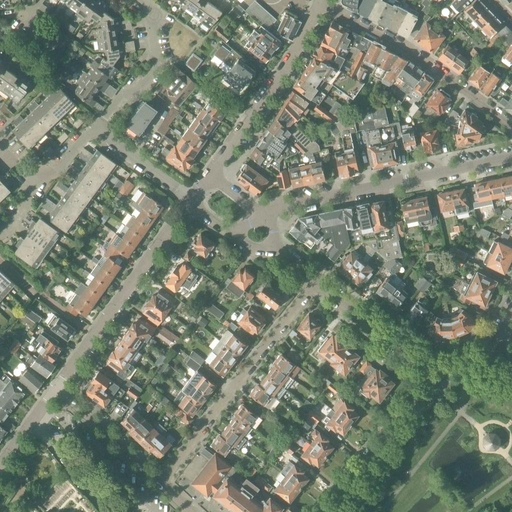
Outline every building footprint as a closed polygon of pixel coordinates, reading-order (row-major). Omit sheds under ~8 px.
[(71,0),(67,7),(69,8),(70,6),(77,11),(85,0),(71,0)] [(85,0),(77,11),(75,14),(82,19),(83,18),(85,19),(97,3),(96,2),(92,0),(85,0)] [(97,3),(85,19),(88,22),(92,17),(97,21),(99,18),(104,11),(108,7),(99,0),(97,0),(96,2),(97,3)] [(176,0),(183,5),(181,7),(183,9),(189,0),(176,0)] [(189,0),(183,9),(185,10),(186,8),(193,13),(202,0),(189,0)] [(194,14),(192,16),(201,22),(213,5),(208,1),(208,0),(202,0),(193,13),(194,14)] [(340,0),(340,1),(341,1),(342,4),(356,11),(356,10),(357,0),(340,0)] [(362,0),(357,11),(367,16),(375,0),(362,0)] [(375,0),(367,16),(377,21),(386,3),(381,0),(375,0)] [(386,3),(377,21),(387,26),(397,5),(399,2),(394,0),(393,3),(392,6),(386,3)] [(431,3),(427,0),(423,0),(421,3),(425,6),(421,10),(426,14),(433,6),(431,3)] [(446,23),(470,0),(453,0),(438,15),(446,23)] [(475,0),(464,11),(469,16),(465,19),(470,24),(470,23),(473,20),(486,6),(480,0),(475,0)] [(48,9),(42,4),(39,8),(46,13),(48,9)] [(213,5),(201,22),(202,23),(210,28),(211,26),(225,7),(221,4),(218,8),(213,5)] [(239,15),(243,11),(237,4),(232,9),(239,15)] [(397,5),(387,26),(397,31),(407,10),(397,5)] [(486,6),(473,20),(482,29),(494,14),(486,6)] [(407,10),(397,31),(407,36),(407,35),(418,13),(408,8),(407,10)] [(104,11),(99,18),(101,20),(102,28),(121,26),(131,24),(131,20),(121,21),(120,18),(114,19),(104,11)] [(301,22),(300,21),(285,14),(275,32),(292,40),(301,22)] [(494,14),(482,29),(490,38),(495,32),(502,23),(494,14)] [(262,21),(259,24),(260,25),(267,30),(270,28),(262,21)] [(327,30),(326,33),(366,54),(372,42),(365,39),(365,38),(358,34),(334,22),(331,23),(327,30)] [(433,31),(432,30),(429,28),(430,26),(430,25),(426,22),(415,37),(417,39),(416,40),(423,45),(433,31)] [(490,38),(486,45),(490,48),(494,41),(497,43),(500,41),(502,39),(504,41),(509,46),(511,42),(511,32),(502,23),(495,32),(490,38)] [(68,24),(66,28),(72,33),(75,29),(68,24)] [(99,38),(96,38),(97,40),(117,37),(116,31),(122,30),(132,29),(131,24),(121,26),(102,28),(97,29),(99,38)] [(212,31),(213,32),(225,42),(230,37),(217,25),(212,31)] [(267,30),(260,25),(256,31),(254,29),(250,34),(272,51),(275,48),(278,47),(280,44),(280,42),(281,41),(267,30)] [(431,49),(432,50),(433,50),(444,35),(440,32),(439,33),(438,34),(433,31),(423,45),(430,50),(431,49)] [(318,45),(334,53),(337,55),(345,59),(353,63),(360,66),(363,61),(366,54),(326,33),(324,36),(321,43),(320,45),(319,46),(318,45)] [(270,55),(272,51),(250,34),(247,38),(249,40),(245,45),(265,61),(268,60),(270,57),(270,55)] [(472,47),(476,43),(469,36),(466,40),(472,47)] [(117,37),(97,40),(97,43),(98,52),(101,51),(106,50),(125,47),(134,45),(134,41),(124,42),(118,43),(117,37)] [(366,54),(363,61),(375,67),(377,64),(384,49),(376,44),(372,42),(366,54)] [(482,50),(478,45),(476,43),(472,47),(473,48),(469,53),(476,58),(482,50)] [(511,43),(502,58),(511,65),(511,62),(511,43)] [(221,44),(215,52),(224,59),(222,62),(223,62),(231,68),(226,74),(227,75),(224,79),(238,90),(241,86),(242,87),(254,71),(244,63),(246,61),(231,49),(230,51),(222,45),(222,44),(221,44)] [(125,47),(106,50),(107,59),(106,60),(105,61),(112,66),(113,65),(120,56),(126,55),(125,51),(135,50),(134,45),(125,47)] [(312,54),(311,55),(347,74),(350,69),(342,64),(345,59),(337,55),(334,60),(331,59),(334,53),(318,45),(315,50),(314,50),(313,52),(312,54)] [(454,46),(452,49),(447,45),(438,58),(448,65),(459,50),(454,46)] [(384,49),(377,64),(387,70),(395,54),(384,49)] [(468,61),(458,53),(460,50),(459,50),(448,65),(459,73),(468,61)] [(185,64),(194,70),(201,60),(193,54),(185,64)] [(387,70),(381,81),(389,85),(391,82),(407,60),(395,54),(387,70)] [(311,55),(304,65),(327,81),(326,81),(332,85),(348,96),(352,99),(354,96),(365,82),(364,82),(363,81),(355,77),(347,74),(311,55)] [(94,60),(91,64),(108,76),(110,79),(118,69),(113,65),(112,66),(105,61),(106,60),(103,58),(99,64),(94,60)] [(407,60),(391,82),(407,94),(412,87),(415,84),(424,72),(408,60),(407,60)] [(479,87),(493,68),(486,62),(485,64),(481,61),(468,79),(479,87)] [(7,69),(11,64),(7,62),(0,71),(0,89),(12,73),(7,69)] [(350,69),(347,74),(355,77),(360,67),(360,66),(353,63),(350,69)] [(92,67),(87,74),(106,88),(115,94),(117,90),(109,84),(104,81),(108,76),(91,64),(90,66),(92,67)] [(197,85),(179,70),(174,65),(156,86),(179,106),(194,89),(197,85)] [(307,67),(301,76),(326,94),(332,85),(326,81),(327,81),(304,65),(307,67)] [(360,67),(355,77),(363,81),(368,71),(360,67)] [(500,78),(503,75),(493,68),(479,87),(488,94),(500,78)] [(23,77),(25,75),(21,72),(17,76),(12,73),(0,89),(0,91),(8,97),(9,96),(8,95),(10,93),(10,94),(23,76),(23,77)] [(412,87),(407,94),(418,102),(434,80),(424,72),(415,84),(412,87)] [(80,79),(79,81),(95,93),(99,89),(104,92),(110,96),(112,98),(113,96),(115,94),(106,88),(87,74),(82,81),(80,79)] [(10,94),(10,93),(8,95),(9,96),(12,98),(13,98),(18,102),(32,83),(23,77),(23,76),(10,94)] [(301,76),(293,86),(295,87),(308,96),(318,103),(319,104),(324,96),(326,94),(301,76)] [(79,85),(74,92),(80,96),(93,106),(101,112),(104,108),(96,102),(92,98),(93,96),(95,93),(79,81),(77,83),(79,85)] [(68,113),(76,105),(58,87),(54,91),(50,86),(46,90),(53,96),(68,113)] [(425,104),(434,111),(439,115),(442,112),(443,113),(450,103),(449,102),(451,99),(448,98),(450,96),(440,89),(439,91),(437,89),(425,104)] [(68,113),(53,96),(46,90),(43,93),(47,98),(42,102),(60,120),(68,113)] [(285,100),(285,101),(300,116),(302,118),(309,109),(305,106),(308,102),(301,96),(294,92),(292,90),(288,96),(286,100),(285,100)] [(166,101),(160,96),(156,93),(148,103),(144,100),(120,128),(137,140),(158,111),(156,110),(160,109),(166,101)] [(226,110),(211,97),(211,96),(209,95),(206,100),(208,101),(203,108),(219,120),(221,119),(224,116),(223,113),(226,110)] [(502,98),(499,102),(505,107),(511,112),(511,97),(511,96),(507,101),(502,98)] [(60,120),(42,102),(39,105),(35,101),(31,104),(53,127),(60,120)] [(284,102),(276,117),(276,118),(290,132),(291,133),(298,141),(301,144),(304,147),(305,148),(311,142),(296,126),(298,125),(294,121),(300,116),(285,101),(284,102)] [(336,101),(329,112),(334,115),(339,119),(346,108),(336,101)] [(369,101),(349,113),(353,114),(356,127),(363,125),(364,130),(363,130),(371,169),(383,167),(386,166),(380,137),(381,137),(381,134),(380,134),(379,129),(378,127),(375,128),(371,111),(369,101)] [(318,103),(313,109),(333,124),(338,120),(339,119),(334,115),(329,112),(319,104),(318,103)] [(397,111),(403,109),(395,103),(397,111)] [(412,117),(418,109),(419,108),(414,103),(407,112),(412,117)] [(45,134),(53,127),(31,104),(28,107),(32,112),(28,116),(45,134)] [(168,126),(175,117),(179,112),(171,107),(157,130),(164,135),(170,127),(168,126)] [(216,123),(219,120),(203,108),(195,118),(212,130),(212,129),(213,129),(215,129),(217,126),(216,123)] [(375,110),(371,111),(375,128),(378,127),(379,129),(380,134),(381,134),(381,137),(380,137),(386,166),(390,166),(401,163),(400,158),(400,159),(398,149),(404,148),(401,133),(401,131),(401,130),(400,130),(398,123),(388,125),(386,118),(384,118),(382,109),(375,110)] [(412,117),(418,118),(422,112),(418,109),(412,117)] [(450,126),(458,114),(453,110),(444,122),(450,126)] [(483,132),(484,126),(482,125),(483,123),(477,119),(478,117),(472,113),(471,114),(465,110),(458,119),(460,120),(458,127),(483,132)] [(118,125),(123,119),(115,113),(110,120),(118,125)] [(349,113),(335,123),(341,131),(341,134),(344,152),(349,174),(358,172),(358,169),(354,150),(350,133),(356,131),(357,131),(356,127),(353,114),(349,113)] [(45,134),(28,116),(23,120),(19,115),(16,119),(38,142),(45,134)] [(80,126),(84,122),(79,117),(75,121),(80,126)] [(276,118),(268,130),(295,149),(296,149),(287,142),(285,141),(291,133),(290,132),(276,118),(276,117),(275,117),(276,118)] [(211,130),(212,130),(195,118),(189,127),(205,139),(207,136),(210,136),(212,133),(212,131),(211,130)] [(30,149),(38,142),(16,119),(13,122),(17,126),(13,130),(30,149)] [(333,124),(329,127),(335,135),(341,131),(335,123),(333,124)] [(205,142),(205,139),(189,127),(184,134),(175,128),(173,131),(182,137),(198,149),(200,146),(203,145),(205,142)] [(482,138),(483,132),(458,127),(457,133),(455,134),(457,145),(464,143),(465,145),(472,144),(471,142),(479,140),(479,138),(482,138)] [(412,128),(401,130),(401,131),(404,148),(405,150),(406,150),(407,151),(410,151),(411,149),(417,147),(416,145),(415,142),(412,128)] [(256,147),(272,158),(275,160),(279,154),(285,158),(296,154),(298,151),(296,149),(295,149),(268,130),(256,147)] [(424,152),(432,150),(440,149),(439,143),(441,142),(438,130),(420,133),(421,140),(424,152)] [(182,137),(177,144),(164,135),(162,137),(174,146),(191,159),(193,155),(196,155),(198,152),(198,149),(182,137)] [(311,142),(305,148),(307,150),(310,153),(311,153),(320,151),(319,146),(314,140),(311,142)] [(50,154),(54,151),(49,146),(45,150),(50,154)] [(154,158),(154,157),(160,149),(156,146),(150,155),(154,158)] [(193,160),(191,159),(174,146),(171,152),(165,147),(161,153),(183,169),(186,165),(188,167),(189,165),(189,166),(190,166),(193,162),(192,162),(192,161),(193,160)] [(251,154),(251,156),(252,157),(258,162),(262,165),(266,168),(269,162),(279,170),(279,169),(279,163),(275,160),(272,158),(256,147),(251,154)] [(111,174),(118,165),(97,150),(93,155),(84,148),(81,152),(111,174)] [(105,183),(111,174),(81,152),(78,156),(87,163),(84,167),(105,183)] [(344,152),(335,154),(339,174),(339,176),(349,174),(344,152)] [(314,182),(325,179),(321,161),(315,163),(315,161),(310,162),(314,182)] [(303,184),(314,182),(310,162),(309,162),(310,164),(304,165),(303,164),(299,165),(303,184)] [(245,188),(257,172),(245,163),(240,170),(237,175),(237,176),(237,178),(236,178),(238,180),(237,181),(242,185),(245,188)] [(71,165),(69,168),(99,191),(105,183),(84,167),(81,171),(71,165)] [(262,165),(259,169),(266,174),(268,170),(262,166),(262,165)] [(292,186),(303,184),(299,165),(298,165),(299,166),(293,168),(292,166),(288,167),(292,186)] [(72,184),(93,199),(99,191),(69,168),(66,172),(75,179),(72,184)] [(286,170),(279,172),(280,175),(276,175),(279,189),(289,186),(286,170)] [(257,194),(267,180),(257,172),(245,188),(249,191),(249,190),(255,194),(256,193),(257,194)] [(500,179),(504,196),(511,194),(511,176),(507,177),(506,177),(505,177),(504,177),(503,177),(502,178),(501,179),(500,179)] [(0,200),(10,191),(6,186),(10,182),(7,179),(0,185),(0,200)] [(491,199),(504,196),(500,179),(495,180),(494,180),(493,180),(492,179),(491,180),(490,180),(489,181),(487,182),(491,199)] [(128,180),(121,190),(127,195),(134,185),(128,180)] [(93,199),(72,184),(69,188),(59,181),(56,185),(87,207),(87,208),(93,199)] [(479,201),(491,199),(487,182),(482,183),(482,182),(481,182),(480,182),(479,182),(478,183),(477,183),(476,184),(475,184),(475,186),(469,188),(472,198),(472,202),(478,201),(479,201)] [(87,208),(87,207),(56,185),(53,189),(63,197),(60,200),(81,216),(87,208)] [(472,198),(466,199),(463,189),(458,190),(457,190),(457,189),(456,189),(455,189),(454,190),(453,190),(452,191),(451,192),(456,214),(474,210),(472,202),(472,198)] [(451,192),(450,192),(449,191),(448,191),(447,191),(446,191),(445,192),(444,192),(444,193),(438,194),(442,211),(454,208),(455,214),(456,214),(451,192)] [(426,197),(413,200),(417,218),(418,220),(419,226),(429,224),(429,226),(436,224),(435,219),(437,219),(434,207),(432,208),(429,208),(426,197)] [(81,216),(60,200),(56,205),(47,198),(44,202),(75,224),(81,216)] [(144,208),(143,209),(155,217),(162,206),(151,198),(144,208)] [(375,238),(362,241),(387,261),(403,257),(398,237),(395,222),(392,210),(385,211),(382,200),(368,203),(375,238)] [(413,200),(401,202),(405,223),(418,220),(417,218),(413,200)] [(134,201),(131,205),(136,208),(136,209),(141,212),(137,218),(136,218),(148,227),(155,217),(143,209),(144,208),(134,201)] [(68,233),(75,224),(44,202),(41,206),(50,213),(47,218),(68,233)] [(112,202),(106,210),(112,214),(118,206),(112,202)] [(368,203),(355,206),(358,225),(362,241),(375,238),(368,203)] [(510,219),(511,214),(511,204),(504,210),(502,214),(508,218),(510,219)] [(355,206),(342,208),(346,228),(350,243),(362,241),(358,225),(355,206)] [(342,208),(317,214),(319,226),(320,226),(330,224),(331,231),(325,238),(337,248),(343,252),(350,243),(346,228),(342,208)] [(104,224),(109,216),(105,213),(99,221),(104,224)] [(317,214),(299,218),(320,234),(323,236),(325,238),(331,231),(330,224),(320,226),(319,226),(317,214)] [(132,215),(125,225),(129,228),(141,236),(148,227),(136,218),(137,218),(132,215)] [(54,242),(61,232),(41,218),(37,222),(31,218),(28,223),(54,242)] [(298,218),(289,229),(289,232),(297,238),(297,240),(300,242),(302,241),(311,248),(316,242),(318,243),(323,236),(320,234),(299,218),(298,218)] [(402,221),(395,222),(398,237),(403,236),(402,233),(404,233),(402,221)] [(48,250),(54,242),(28,223),(25,226),(31,230),(28,235),(48,250)] [(118,234),(118,235),(122,238),(134,246),(141,236),(129,228),(125,225),(118,234)] [(487,238),(490,232),(480,227),(474,232),(487,238)] [(206,257),(215,244),(200,234),(196,240),(195,240),(192,244),(197,247),(195,250),(206,257)] [(42,258),(48,250),(28,235),(25,239),(19,235),(16,239),(42,258)] [(106,241),(102,246),(107,250),(117,257),(118,256),(120,252),(127,256),(134,246),(122,238),(120,241),(117,239),(113,245),(106,241)] [(36,267),(42,258),(16,239),(13,243),(19,247),(15,252),(36,267)] [(494,241),(489,251),(509,261),(511,254),(511,249),(495,241),(494,241)] [(333,245),(325,255),(335,262),(343,252),(337,248),(333,245)] [(447,251),(453,254),(464,259),(465,260),(468,253),(453,246),(447,251)] [(107,250),(97,264),(113,276),(120,266),(114,261),(117,257),(107,250)] [(349,276),(363,258),(354,251),(351,254),(349,253),(346,257),(345,256),(342,260),(345,262),(340,268),(342,270),(341,271),(348,277),(348,275),(349,276)] [(489,251),(483,262),(485,263),(504,272),(509,261),(489,251)] [(187,252),(183,257),(189,261),(193,256),(187,252)] [(442,262),(442,253),(426,254),(426,261),(436,261),(436,262),(442,262)] [(461,266),(464,259),(453,254),(449,261),(461,266)] [(387,261),(383,265),(387,268),(392,272),(403,257),(387,261)] [(368,262),(366,261),(363,258),(349,276),(351,277),(350,278),(356,284),(357,282),(358,283),(364,277),(366,279),(369,276),(368,275),(372,271),(370,269),(371,268),(366,264),(368,262)] [(97,264),(90,274),(95,277),(106,286),(113,276),(97,264)] [(167,284),(166,285),(175,291),(181,284),(191,291),(201,277),(196,273),(199,269),(192,265),(190,268),(185,264),(184,265),(183,264),(180,268),(176,266),(169,276),(171,277),(166,284),(167,284)] [(239,297),(244,290),(249,283),(249,284),(251,283),(253,281),(253,279),(255,276),(245,269),(242,272),(240,270),(226,287),(239,297)] [(15,284),(0,270),(0,285),(7,293),(15,284)] [(85,270),(82,273),(92,281),(88,287),(99,295),(106,286),(95,277),(90,274),(85,270)] [(436,278),(432,274),(427,271),(422,277),(426,280),(431,283),(436,278)] [(470,283),(469,283),(490,293),(492,292),(494,288),(493,286),(496,281),(475,271),(470,283)] [(387,278),(377,291),(387,299),(397,286),(401,281),(402,280),(397,276),(396,278),(393,276),(395,274),(392,272),(387,278)] [(426,280),(422,277),(421,276),(414,286),(418,290),(426,280)] [(427,289),(431,283),(426,280),(418,290),(423,293),(425,295),(429,290),(427,289)] [(397,286),(387,299),(397,307),(407,294),(401,289),(405,284),(401,281),(397,286)] [(463,282),(459,291),(460,293),(461,294),(459,298),(469,304),(472,299),(484,305),(487,300),(489,299),(491,295),(490,293),(469,283),(465,281),(463,282)] [(81,282),(74,292),(76,294),(81,297),(92,305),(99,295),(88,287),(81,282)] [(265,302),(275,291),(266,283),(256,295),(265,302)] [(149,300),(166,312),(176,299),(168,294),(167,295),(159,290),(156,294),(153,295),(149,300)] [(275,309),(284,298),(275,291),(265,302),(275,309)] [(76,294),(66,308),(75,316),(79,311),(85,315),(92,305),(81,297),(76,294)] [(157,325),(166,312),(149,300),(146,305),(146,308),(143,312),(150,318),(149,319),(157,325)] [(416,323),(427,310),(422,305),(423,304),(418,300),(406,314),(416,323)] [(209,301),(205,307),(219,319),(224,313),(209,301)] [(244,314),(261,328),(264,323),(262,321),(265,318),(250,307),(247,311),(244,308),(241,312),(244,315),(244,314)] [(37,324),(41,318),(29,309),(25,315),(37,324)] [(191,309),(186,316),(194,322),(199,316),(191,309)] [(450,320),(453,336),(454,336),(461,333),(463,333),(467,331),(467,330),(475,322),(471,319),(472,317),(462,311),(457,317),(450,320)] [(67,340),(75,329),(54,314),(46,324),(67,340)] [(257,333),(261,328),(244,314),(244,315),(238,323),(252,334),(255,331),(257,333)] [(319,323),(320,322),(320,320),(319,319),(316,319),(315,320),(309,315),(298,329),(310,338),(321,324),(319,323)] [(202,317),(197,323),(202,326),(206,321),(202,317)] [(453,336),(450,320),(441,320),(434,317),(429,327),(431,328),(428,332),(439,336),(440,337),(445,337),(446,336),(453,336)] [(129,329),(144,340),(146,341),(155,328),(147,323),(147,324),(139,318),(136,323),(133,323),(129,329)] [(171,337),(173,338),(178,342),(181,339),(163,326),(161,330),(171,337)] [(28,333),(31,336),(36,330),(32,327),(28,333)] [(136,351),(144,340),(129,329),(121,340),(136,351)] [(57,354),(61,348),(56,345),(59,341),(43,330),(40,334),(40,333),(36,339),(40,341),(45,345),(45,346),(57,354)] [(170,343),(173,338),(161,330),(157,335),(170,343)] [(227,330),(220,340),(239,355),(246,345),(232,334),(227,330)] [(337,347),(342,340),(336,335),(335,337),(332,335),(329,340),(327,338),(318,350),(324,355),(325,354),(329,357),(334,351),(336,351),(337,349),(337,347)] [(22,343),(15,339),(8,349),(14,354),(15,352),(20,346),(20,345),(22,343)] [(22,343),(20,345),(24,348),(29,341),(25,339),(22,343)] [(33,340),(30,343),(33,345),(41,352),(52,361),(57,354),(45,346),(45,345),(40,341),(36,339),(34,341),(33,340)] [(129,362),(136,351),(121,340),(114,351),(113,351),(129,362)] [(220,340),(212,350),(217,354),(231,364),(239,355),(220,340)] [(345,354),(349,349),(347,347),(348,345),(342,340),(337,347),(337,349),(336,351),(334,351),(329,357),(333,361),(332,363),(335,366),(340,360),(342,360),(345,356),(345,354)] [(287,355),(297,362),(302,356),(292,348),(287,355)] [(344,373),(358,356),(349,349),(345,354),(345,356),(342,360),(340,360),(335,366),(344,373)] [(128,362),(129,362),(113,351),(109,356),(110,359),(106,363),(114,369),(113,370),(119,374),(116,378),(129,387),(130,386),(140,392),(142,389),(125,377),(133,366),(128,362)] [(39,354),(36,359),(50,370),(51,371),(56,363),(52,361),(41,352),(39,354)] [(282,353),(273,364),(275,365),(291,377),(292,378),(300,368),(295,364),(282,353)] [(217,354),(209,364),(223,375),(231,364),(217,354)] [(190,357),(185,364),(196,372),(201,365),(192,359),(190,357)] [(163,362),(158,358),(154,363),(159,367),(163,362)] [(36,359),(31,366),(46,377),(51,371),(50,370),(36,359)] [(366,360),(359,370),(363,373),(364,373),(370,365),(371,364),(367,361),(366,360)] [(275,365),(267,375),(286,389),(294,379),(292,378),(291,377),(275,365)] [(364,373),(363,374),(365,376),(386,392),(392,384),(392,382),(384,376),(385,374),(380,370),(378,372),(370,365),(364,373)] [(20,378),(18,380),(34,394),(44,381),(29,368),(27,370),(26,368),(19,377),(20,378)] [(359,370),(354,376),(359,379),(363,373),(359,370)] [(116,378),(113,382),(98,371),(91,381),(118,400),(125,391),(135,398),(140,392),(130,386),(129,387),(116,378)] [(198,371),(190,381),(194,384),(208,394),(215,384),(202,374),(202,373),(198,371)] [(267,375),(259,385),(271,394),(273,396),(277,398),(278,399),(286,389),(267,375)] [(0,386),(17,402),(26,392),(11,379),(8,376),(3,382),(2,381),(0,379),(0,386)] [(365,376),(359,384),(362,387),(359,390),(367,397),(369,395),(370,393),(377,399),(380,399),(386,392),(365,376)] [(330,383),(325,379),(322,383),(327,387),(330,383)] [(189,380),(181,390),(186,394),(200,404),(208,394),(194,384),(190,381),(189,380)] [(118,400),(91,381),(82,393),(108,412),(113,405),(119,409),(116,413),(121,416),(128,407),(118,400)] [(333,392),(337,387),(331,383),(330,383),(327,387),(333,392)] [(258,384),(250,394),(262,404),(259,408),(266,414),(269,409),(277,398),(273,396),(271,394),(259,385),(258,384)] [(0,403),(9,412),(17,402),(0,386),(0,403)] [(181,390),(173,400),(192,415),(200,404),(186,394),(181,390)] [(340,398),(331,409),(350,424),(352,422),(354,422),(356,419),(356,417),(357,415),(353,412),(355,409),(344,401),(340,398)] [(0,421),(1,422),(9,412),(0,403),(0,421)] [(242,404),(235,414),(236,415),(248,424),(250,426),(258,416),(256,414),(242,404)] [(148,412),(151,414),(156,409),(156,408),(157,407),(155,405),(153,407),(152,406),(148,412)] [(131,430),(143,418),(132,408),(126,414),(128,415),(122,422),(131,430)] [(179,417),(183,412),(178,408),(174,413),(179,417)] [(331,409),(323,420),(337,432),(339,429),(343,433),(345,431),(347,430),(349,428),(349,426),(350,424),(331,409)] [(310,410),(306,415),(317,423),(321,418),(310,410)] [(186,414),(181,419),(189,425),(193,419),(186,414)] [(236,415),(228,425),(242,436),(250,426),(248,424),(236,415)] [(314,429),(317,424),(306,415),(302,420),(314,429)] [(139,440),(152,426),(143,418),(131,430),(130,432),(139,440)] [(224,431),(220,435),(233,445),(238,449),(246,439),(242,436),(228,425),(227,426),(226,426),(224,429),(224,431)] [(148,449),(150,448),(162,435),(152,426),(139,440),(148,449)] [(315,429),(311,435),(315,438),(311,444),(325,456),(327,453),(329,453),(331,451),(331,449),(333,447),(328,443),(330,441),(319,433),(315,429)] [(484,437),(483,438),(483,444),(484,446),(487,448),(488,449),(494,449),(495,448),(498,445),(499,445),(499,438),(495,433),(490,433),(487,434),(484,437)] [(171,444),(175,440),(169,434),(165,438),(162,435),(150,448),(160,457),(166,450),(167,451),(173,445),(171,444)] [(219,434),(211,444),(225,455),(233,445),(220,435),(219,434)] [(291,455),(291,454),(296,448),(286,440),(281,446),(291,455)] [(305,452),(302,455),(312,463),(314,461),(318,465),(320,463),(321,462),(324,459),(324,457),(325,456),(311,444),(308,442),(302,450),(305,452)] [(293,511),(283,504),(282,507),(269,497),(267,499),(256,491),(258,488),(246,478),(244,481),(232,472),(235,469),(215,454),(214,454),(205,447),(200,454),(209,461),(196,478),(192,483),(207,495),(212,490),(215,492),(213,494),(224,503),(223,505),(226,507),(225,509),(228,511),(293,511)] [(286,476),(300,487),(302,485),(303,485),(306,482),(306,480),(307,478),(303,475),(305,473),(295,465),(286,476)] [(251,476),(257,469),(254,466),(248,473),(251,476)] [(254,481),(268,492),(272,487),(258,476),(254,481)] [(299,489),(300,487),(286,476),(275,490),(289,501),(295,494),(297,494),(299,491),(299,489)]
